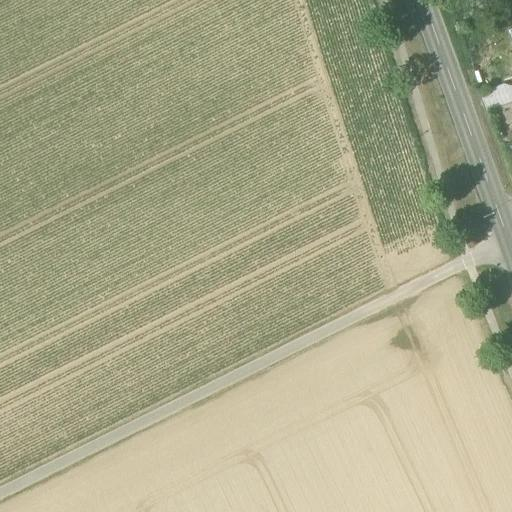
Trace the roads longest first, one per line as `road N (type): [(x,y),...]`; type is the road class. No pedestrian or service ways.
road 1 (track): [(0,495),(505,237)]
road 2 (secondary): [(422,0),(511,255)]
